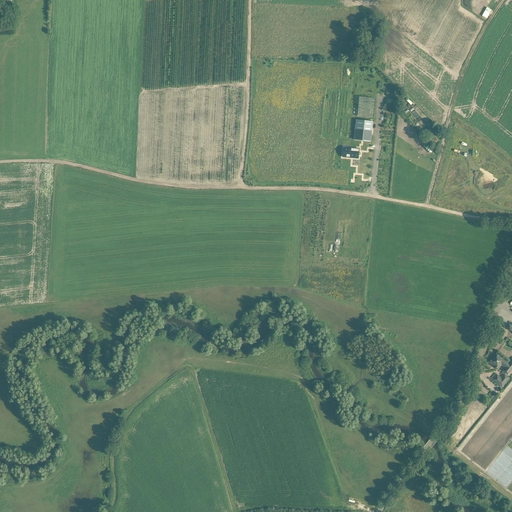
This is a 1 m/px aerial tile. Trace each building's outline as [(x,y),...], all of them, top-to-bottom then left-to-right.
[(359,96),(357,116),(372,117),(375,98),(359,96)] [(357,120),(355,140),(370,141),(372,121),(357,120)] [(343,153),(343,157),(358,158),(359,149),(354,148),(350,148),(350,150),(344,149),(343,153)] [(496,353),(492,358),(491,358),(487,362),(492,365),(492,364),(498,369),(502,364),(506,368),(503,371),(508,374),(511,368),(511,359),(509,363),(496,353)] [(497,375),(493,380),(502,387),(509,378),(504,374),(501,378),(497,375)]
